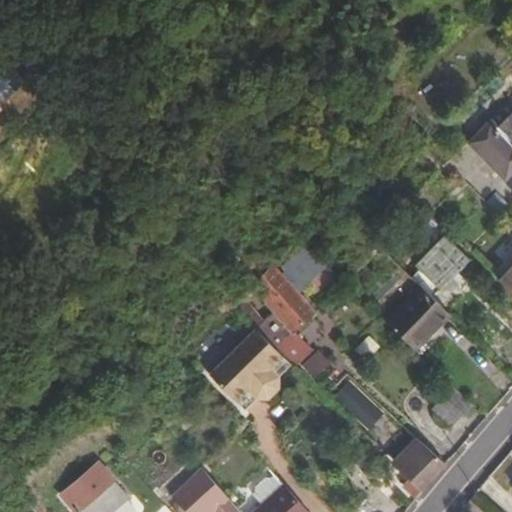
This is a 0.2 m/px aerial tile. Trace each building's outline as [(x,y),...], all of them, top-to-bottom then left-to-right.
[(501,176),(511,166),(511,165),(511,96),(476,131),(465,141),(501,176)] [(416,265),(408,272),(420,283),(431,294),(467,257),(442,234),(413,262),(416,265)] [(270,259),(248,281),(234,296),(258,320),(278,340),(293,326),(315,305),(270,259)] [(511,262),(497,278),(511,292),(511,262)] [(352,288),(343,279),(335,287),(343,296),(352,288)] [(431,294),(420,283),(387,317),(415,344),(448,310),(431,294)] [(278,340),(258,320),(211,366),(246,402),(259,389),(269,389),(279,379),(279,369),(293,355),(278,340)] [(451,422),(472,400),(454,382),(432,404),(451,422)] [(406,478),(418,491),(421,487),(422,484),(444,460),(415,432),(393,456),(411,474),(406,478)] [(107,511),(123,499),(92,460),(56,489),(70,507),(67,509),(69,511),(107,511)] [(206,511),(226,493),(199,465),(170,493),(187,511),(206,511)] [(280,479),(271,469),(267,473),(261,473),(254,479),(254,484),(249,488),(259,499),(280,479)] [(244,511),(306,511),(308,510),(280,479),(259,499),(244,511)] [(171,511),(162,501),(149,511),(171,511)]
